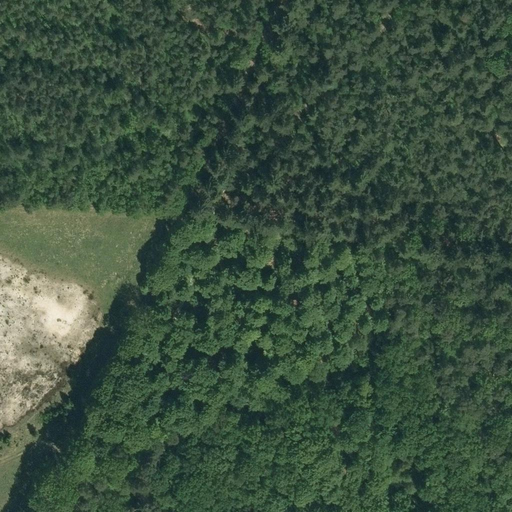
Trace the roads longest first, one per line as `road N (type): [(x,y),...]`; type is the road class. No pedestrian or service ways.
road 1 (track): [(43,511),(186,210)]
road 2 (track): [(511,259),(209,214)]
road 3 (track): [(279,0),(186,210)]
